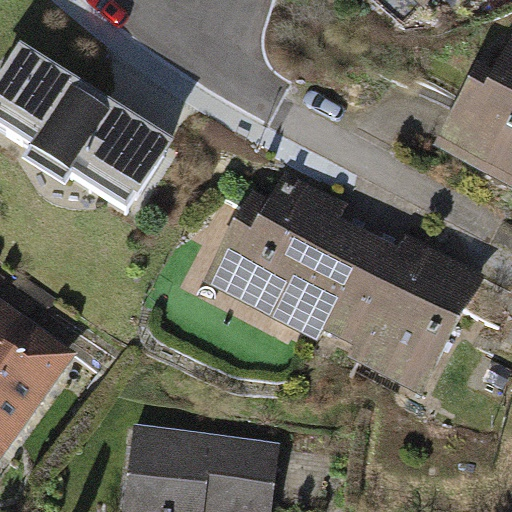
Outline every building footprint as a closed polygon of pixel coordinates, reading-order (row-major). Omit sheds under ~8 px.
[(408,0),(423,13),(434,0),(408,0)] [(478,69),(433,157),(511,196),(511,40),(493,77),(478,69)] [(187,152),(27,55),(0,98),(0,139),(142,226),(187,152)] [(438,408),(493,294),(421,259),(331,216),(267,185),(211,299),(438,408)] [(0,480),(80,363),(0,309),(0,480)] [(279,511),(287,445),(130,429),(121,511),(279,511)]
